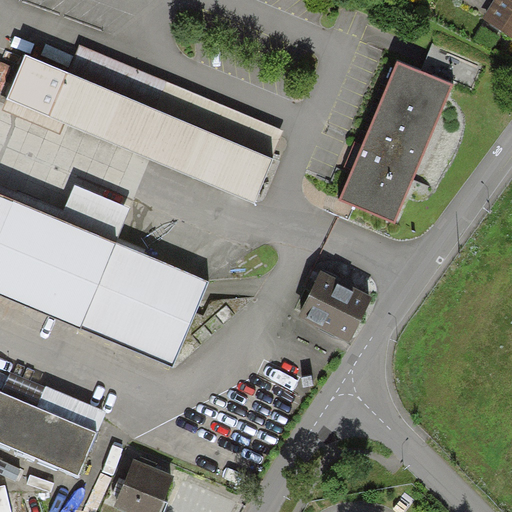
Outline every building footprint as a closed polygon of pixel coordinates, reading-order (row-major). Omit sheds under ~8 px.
[(511,0),(496,0),(481,28),(511,45),(511,0)] [(254,206),(284,133),(81,50),(69,79),(25,61),(2,116),(59,140),(64,128),(254,206)] [(452,86),(397,64),(340,202),(394,225),(452,86)] [(0,200),(0,296),(174,366),(208,283),(116,246),(130,210),(74,188),(59,225),(0,200)] [(367,294),(321,271),(300,314),(346,336),(367,294)] [(240,411),(215,396),(202,418),(223,431),(216,442),(245,459),(297,375),(272,360),(240,411)] [(95,437),(0,396),(0,446),(77,479),(95,437)] [(159,511),(172,479),(134,464),(117,508),(128,511),(159,511)]
